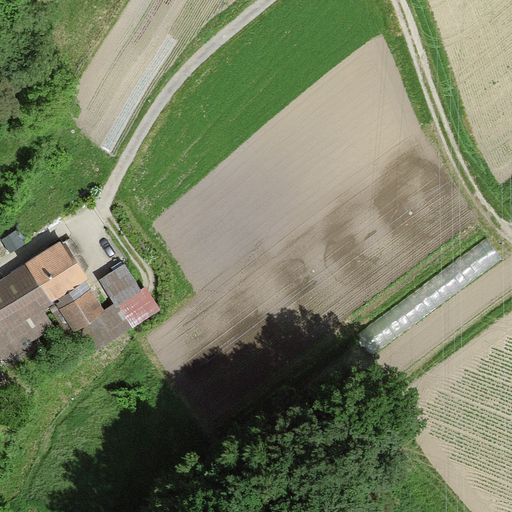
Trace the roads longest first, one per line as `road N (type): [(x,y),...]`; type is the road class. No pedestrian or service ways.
road 1 (unclassified): [(266,0),(155,107),(87,234)]
road 2 (track): [(511,235),(470,187),(450,147),(398,0)]
